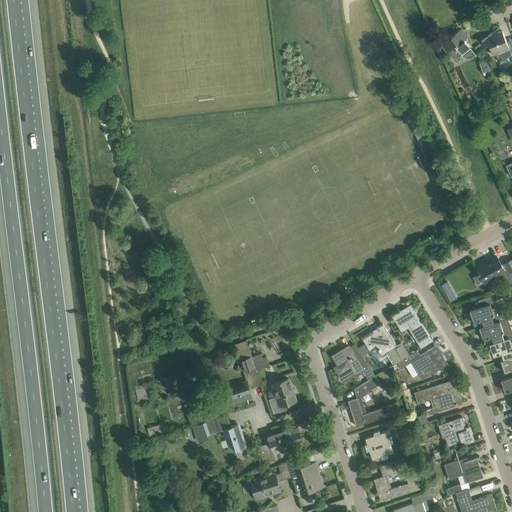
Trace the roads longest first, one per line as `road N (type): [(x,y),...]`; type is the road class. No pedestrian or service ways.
road 1 (motorway): [(74,511),(13,0)]
road 2 (motorway): [(0,127),(46,511)]
road 3 (track): [(118,170),(103,239),(138,511)]
road 4 (residential): [(511,491),(472,368),(417,276)]
road 5 (unclassified): [(309,341),(417,276)]
